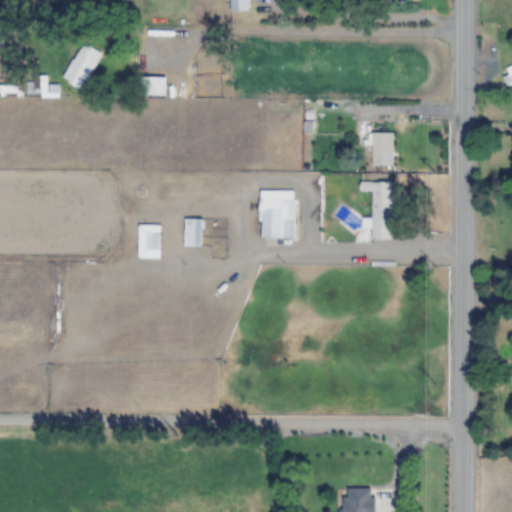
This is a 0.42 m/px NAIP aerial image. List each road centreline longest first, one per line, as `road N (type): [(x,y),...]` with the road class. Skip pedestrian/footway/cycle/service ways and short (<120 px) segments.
road 1 (tertiary): [(458,511),(462,0)]
road 2 (residential): [(0,424),(459,428)]
